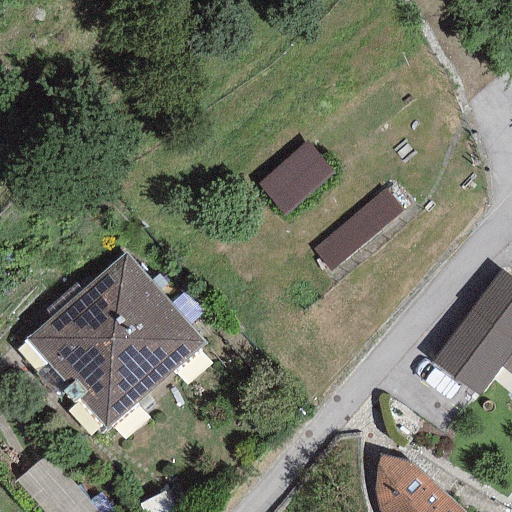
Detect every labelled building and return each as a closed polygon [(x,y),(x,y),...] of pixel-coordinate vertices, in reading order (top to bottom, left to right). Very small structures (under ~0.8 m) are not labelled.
[(258,186),(285,217),(334,174),(307,143),(258,186)] [(404,211),(387,190),(314,249),(331,270),(404,211)] [(126,253),(25,338),(103,426),(204,344),(126,253)] [(511,277),(502,270),(433,363),(478,398),(511,352),(511,277)] [(460,511),(408,463),(381,457),(377,465),(375,488),(379,510),(380,511),(460,511)]
